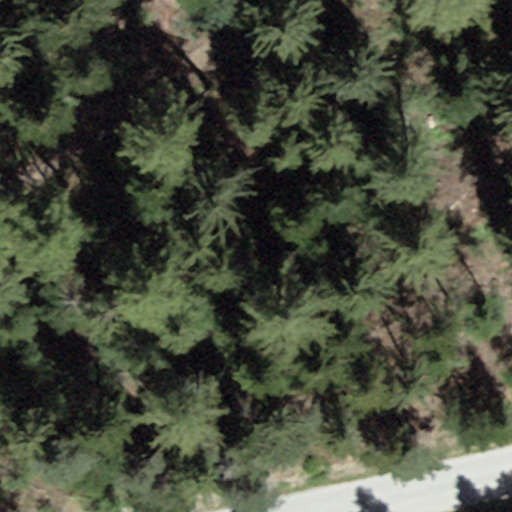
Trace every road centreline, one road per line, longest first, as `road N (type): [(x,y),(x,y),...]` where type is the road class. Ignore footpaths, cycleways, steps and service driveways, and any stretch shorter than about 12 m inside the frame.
road 1 (track): [(499,0),(394,106),(144,176),(198,511)]
road 2 (unclassified): [(333,511),(511,469)]
road 3 (track): [(144,176),(0,235)]
